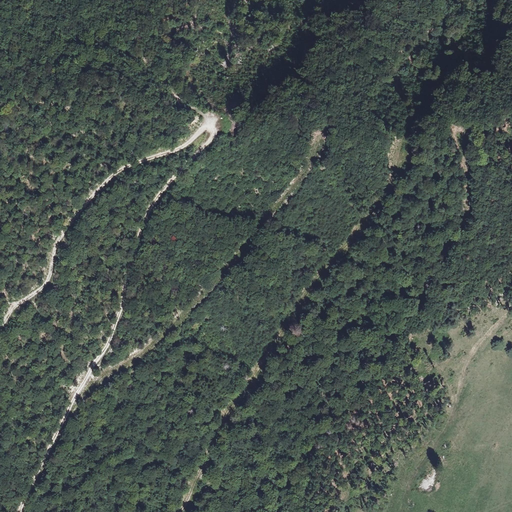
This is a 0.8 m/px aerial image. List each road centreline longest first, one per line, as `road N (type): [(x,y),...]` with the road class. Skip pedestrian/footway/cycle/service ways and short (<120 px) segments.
road 1 (track): [(209,122),(208,142),(154,203),(110,340),(21,511)]
road 2 (track): [(179,511),(213,438),(303,297),(382,196),(396,172),(399,141)]
road 3 (track): [(0,328),(47,282),(64,233),(108,180),(185,145),(209,122)]
